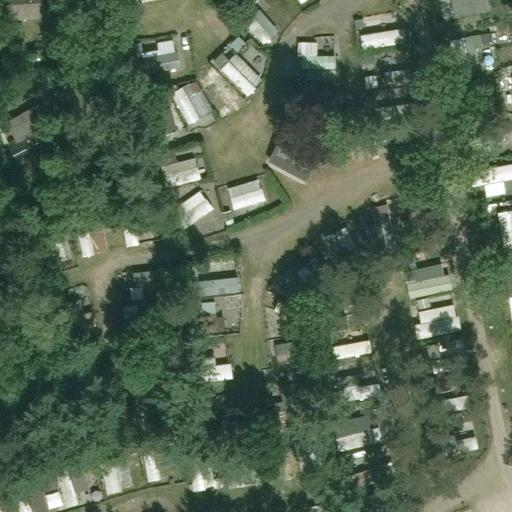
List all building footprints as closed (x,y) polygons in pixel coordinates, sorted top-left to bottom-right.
[(44,0),(0,0),(0,2),(7,2),(9,19),(45,17),(44,0)] [(249,27),(273,51),(287,36),(264,12),(249,27)] [(511,31),(501,35),(505,47),(511,44),(511,31)] [(150,53),(183,49),(182,38),(149,42),(150,53)] [(303,45),(304,58),(323,57),(322,44),(303,45)] [(339,56),(321,60),(325,76),(343,72),(339,56)] [(225,118),(236,111),(219,83),(208,90),(225,118)] [(174,92),(196,130),(207,124),(186,86),(174,92)] [(157,117),(174,137),(186,128),(169,107),(157,117)] [(18,141),(9,146),(19,165),(26,162),(28,165),(40,159),(38,156),(47,150),(37,131),(47,126),(37,108),(8,123),(18,141)] [(321,151),(285,133),(270,161),(306,180),(321,151)] [(360,161),(383,156),(379,137),(356,142),(360,161)] [(175,191),(206,187),(202,162),(171,166),(175,191)] [(235,189),(240,215),(271,209),(266,183),(235,189)] [(177,212),(192,234),(220,215),(206,193),(177,212)] [(72,257),(85,255),(77,217),(65,220),(72,257)] [(448,255),(415,268),(420,280),(453,267),(448,255)] [(509,298),(511,297),(511,266),(494,270),(499,299),(509,298)] [(245,280),(199,282),(199,301),(246,300),(245,280)] [(445,329),(466,330),(467,316),(446,315),(445,329)] [(202,324),(202,339),(233,337),(232,322),(202,324)] [(354,347),(373,342),(369,325),(333,335),(340,361),(356,356),(354,347)] [(308,341),(280,347),(282,356),(310,349),(308,341)] [(230,349),(205,353),(210,381),(235,377),(230,349)] [(347,395),(347,406),(369,407),(369,395),(347,395)] [(457,424),(478,419),(473,400),(452,405),(457,424)] [(353,456),(370,451),(366,436),(349,440),(353,456)] [(484,443),(456,446),(458,461),(485,458),(484,443)] [(179,456),(167,458),(171,476),(183,473),(179,456)] [(156,461),(163,482),(171,480),(165,458),(156,461)] [(224,465),(227,488),(261,483),(258,460),(224,465)] [(35,489),(38,511),(52,511),(49,487),(35,489)] [(37,511),(31,489),(19,492),(24,511),(37,511)]
